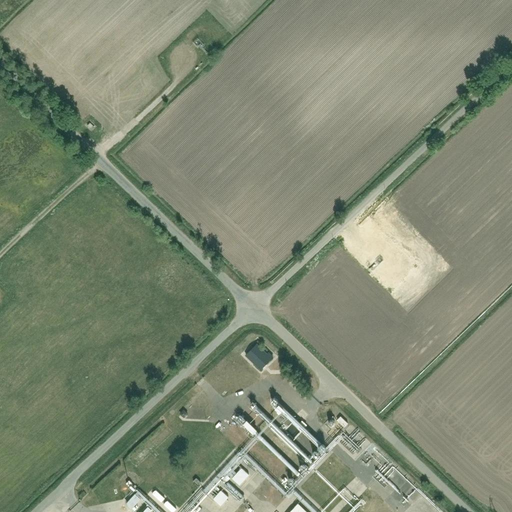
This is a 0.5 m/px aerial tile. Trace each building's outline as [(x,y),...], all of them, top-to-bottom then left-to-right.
[(268,354),(257,344),(245,358),(262,373),(277,357),(271,351),(268,354)] [(182,405),(177,410),(180,413),(185,408),(182,405)] [(335,425),(338,418),(332,415),(329,423),(335,425)] [(343,427),(347,423),(341,415),(337,419),(343,427)] [(249,477),(241,470),(232,481),(239,488),(249,477)] [(228,500),(221,492),(213,500),(221,507),(228,500)]
